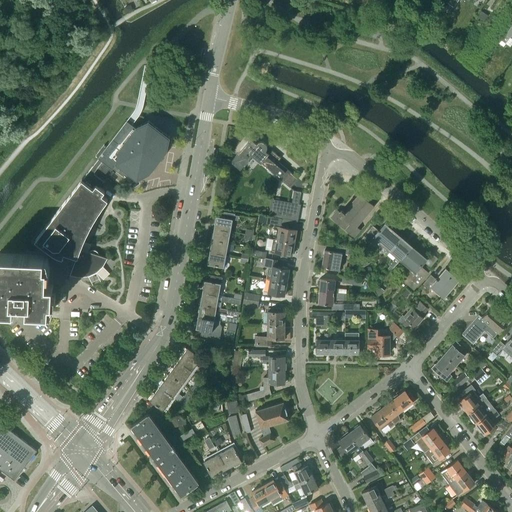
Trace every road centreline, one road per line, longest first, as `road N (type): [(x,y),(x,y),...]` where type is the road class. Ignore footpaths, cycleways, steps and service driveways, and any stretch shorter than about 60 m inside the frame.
road 1 (tertiary): [(116,408),(167,324),(208,97)]
road 2 (residential): [(317,436),(299,384),(299,308),(325,150)]
road 3 (residential): [(483,277),(351,157),(325,150)]
road 4 (residential): [(511,497),(410,366)]
road 5 (residential): [(185,511),(317,436)]
road 6 (residential): [(325,150),(302,124),(208,97)]
